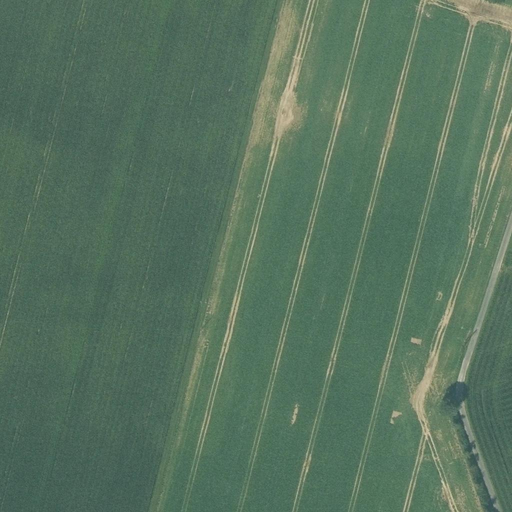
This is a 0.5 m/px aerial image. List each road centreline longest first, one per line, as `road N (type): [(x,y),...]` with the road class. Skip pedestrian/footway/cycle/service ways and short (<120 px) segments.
road 1 (track): [(156,511),(282,0)]
road 2 (track): [(511,226),(459,382),(499,511)]
